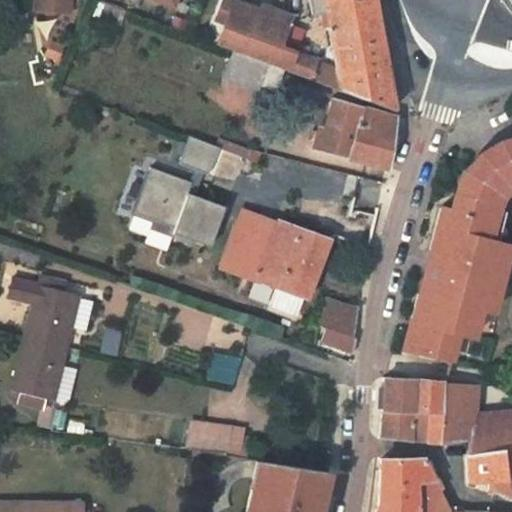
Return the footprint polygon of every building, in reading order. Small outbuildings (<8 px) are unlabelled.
[(40,0),(40,10),(69,12),(69,0),(40,0)] [(221,0),(214,19),(225,23),(233,2),(227,0),(221,0)] [(364,100),(395,111),(387,73),(373,0),(308,0),(311,15),(325,12),(335,69),(339,91),(364,100)] [(120,27),(126,12),(98,1),(92,16),(120,27)] [(288,72),(295,54),(279,47),(291,17),(261,5),(257,16),(248,12),(250,9),(233,2),(225,23),(216,45),(232,51),(284,70),(288,72)] [(64,68),(62,39),(43,40),(44,69),(64,68)] [(276,91),(284,70),(232,51),(222,78),(257,93),(259,85),(276,91)] [(295,54),(288,72),(337,90),(339,91),(335,69),(295,54)] [(339,91),(337,90),(334,99),(361,107),(364,100),(339,91)] [(319,151),(386,167),(396,117),(361,107),(334,99),(331,98),(319,151)] [(218,148),(213,146),(188,136),(178,164),(195,170),(202,172),(208,174),(218,148)] [(217,137),(213,146),(218,148),(246,159),(250,150),(217,137)] [(511,139),(511,140),(497,145),(489,148),(480,155),(474,160),(468,166),(462,175),(456,186),(453,197),(451,210),(456,212),(456,210),(457,206),(457,202),(458,199),(459,195),(460,191),(461,188),(462,185),(464,181),(466,178),(468,175),(498,196),(509,188),(511,186),(511,139)] [(343,199),(347,171),(266,160),(262,188),(343,199)] [(133,213),(174,227),(187,193),(192,182),(190,182),(150,167),(133,213)] [(195,170),(190,182),(192,182),(187,193),(194,195),(202,172),(195,170)] [(419,294),(404,354),(423,355),(425,326),(474,326),(480,296),(484,297),(487,282),(496,284),(506,240),(485,235),(492,201),(495,198),(498,196),(468,175),(466,178),(464,181),(462,185),(461,188),(460,191),(459,195),(458,199),(457,202),(457,206),(456,210),(456,212),(451,210),(441,207),(429,253),(441,257),(438,268),(434,267),(433,267),(431,267),(429,268),(427,269),(426,270),(425,271),(424,273),(424,274),(424,276),(424,278),(424,279),(425,281),(426,282),(427,283),(429,284),(430,284),(431,284),(428,296),(419,294)] [(171,233),(209,247),(224,206),(194,195),(187,193),(174,227),(171,233)] [(231,239),(219,268),(274,288),(303,298),(305,299),(329,238),(298,226),(296,231),(274,225),(240,212),(231,239)] [(0,254),(6,257),(10,247),(0,244),(0,254)] [(13,259),(16,250),(10,247),(6,257),(13,259)] [(37,267),(39,258),(16,250),(13,259),(37,267)] [(6,298),(31,305),(23,339),(64,348),(69,327),(76,297),(77,295),(63,291),(51,288),(54,278),(39,274),(36,284),(12,278),(6,298)] [(51,288),(63,291),(66,281),(54,278),(51,288)] [(297,316),(303,298),(274,288),(268,306),(297,316)] [(353,337),(358,306),(324,296),(319,326),(325,327),(322,346),(338,349),(342,336),(353,338),(353,337)] [(76,297),(69,327),(85,330),(91,301),(76,297)] [(425,326),(423,355),(438,356),(453,356),(458,330),(472,333),(474,326),(425,326)] [(342,336),(338,349),(350,351),(350,353),(352,353),(355,337),(353,337),(353,338),(342,336)] [(64,348),(23,339),(10,389),(21,392),(35,395),(52,400),(53,396),(60,365),(64,348)] [(231,385),(239,358),(213,351),(205,377),(231,385)] [(60,365),(53,396),(67,399),(75,368),(60,365)] [(412,410),(441,412),(442,383),(384,378),(382,405),(380,437),(410,440),(412,410)] [(441,412),(439,442),(451,441),(468,441),(469,429),(473,424),(474,413),(477,386),(442,383),(441,412)] [(35,395),(21,392),(18,403),(32,407),(35,395)] [(49,425),(53,411),(41,408),(38,422),(49,425)] [(426,443),(439,442),(441,412),(412,410),(410,440),(417,442),(426,443)] [(469,429),(468,441),(467,454),(511,448),(511,410),(474,413),(473,424),(469,429)] [(189,421),(185,446),(239,454),(243,435),(243,430),(189,421)] [(259,457),(262,438),(243,435),(239,454),(259,457)] [(511,448),(467,454),(468,482),(487,482),(488,491),(511,501),(511,448)] [(373,511),(447,511),(447,509),(438,489),(440,487),(427,460),(424,461),(422,458),(380,460),(379,482),(378,502),(373,511)] [(316,511),(326,471),(255,460),(251,479),(259,481),(251,511),(316,511)] [(79,511),(80,503),(0,501),(0,511),(79,511)]
